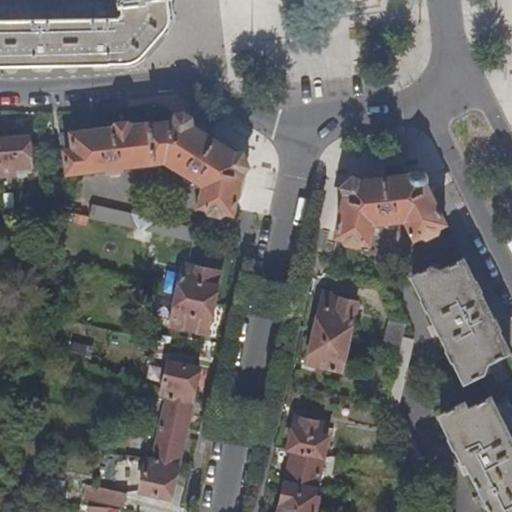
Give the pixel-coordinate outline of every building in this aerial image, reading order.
[(0,0),(0,68),(32,66),(33,71),(50,70),(52,65),(93,64),(93,68),(109,68),(109,63),(131,63),(142,56),(165,29),(171,17),(169,0),(0,0)] [(234,209),(245,159),(184,119),(172,121),(131,126),(131,120),(110,122),(111,128),(58,136),(61,154),(65,153),(68,172),(106,167),(108,170),(119,170),(120,165),(166,160),(185,172),(184,175),(192,180),(194,178),(203,184),(200,201),(204,208),(229,213),(234,209)] [(0,175),(15,174),(14,168),(30,167),(26,137),(0,138),(0,175)] [(419,173),(346,184),(335,233),(339,239),(363,243),(371,239),(373,223),(383,221),(385,224),(395,223),(396,220),(404,220),(410,233),(417,237),(444,224),(419,173)] [(133,215),(90,206),(87,217),(192,240),(194,228),(154,219),(152,213),(137,210),(133,215)] [(508,353),(462,259),(440,270),(437,265),(411,279),(463,383),(489,370),(486,363),(508,353)] [(219,271),(183,263),(169,325),(206,333),(219,271)] [(354,300),(321,292),(306,361),(339,369),(354,300)] [(448,511),(397,408),(412,339),(402,337),(405,325),(387,322),(381,349),(397,353),(384,409),(435,511),(448,511)] [(198,368),(168,361),(159,398),(164,399),(153,453),(146,452),(138,491),(170,497),(198,368)] [(511,511),(511,441),(490,398),(466,410),(462,404),(439,416),(462,463),(465,461),(489,511),(511,511)] [(277,511),(312,511),(316,495),(312,495),(325,436),(319,435),(321,422),(294,417),(287,448),(291,449),(277,511)] [(127,492),(97,486),(94,500),(124,506),(127,492)]
